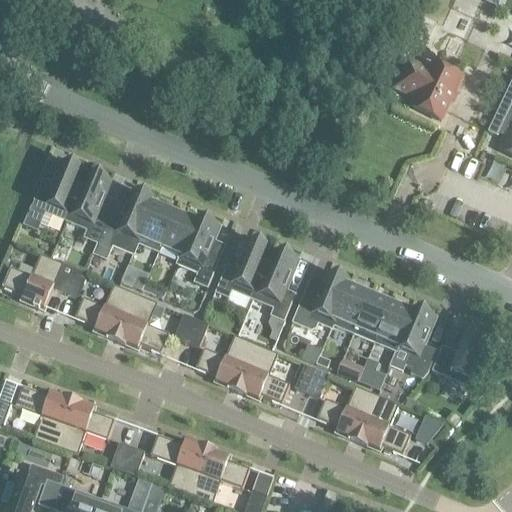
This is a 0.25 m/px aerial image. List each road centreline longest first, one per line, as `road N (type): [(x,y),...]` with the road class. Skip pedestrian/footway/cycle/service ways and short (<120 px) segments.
road 1 (residential): [(511,291),(21,73)]
road 2 (residential): [(454,511),(0,328)]
